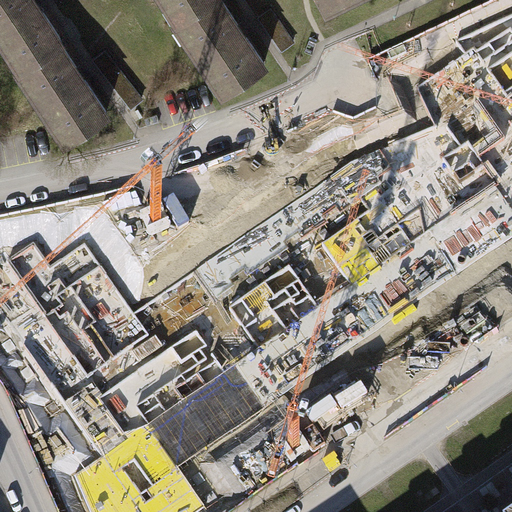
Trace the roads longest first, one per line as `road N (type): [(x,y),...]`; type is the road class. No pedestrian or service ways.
road 1 (residential): [(0,194),(204,141),(359,74)]
road 2 (residential): [(305,511),(511,371)]
